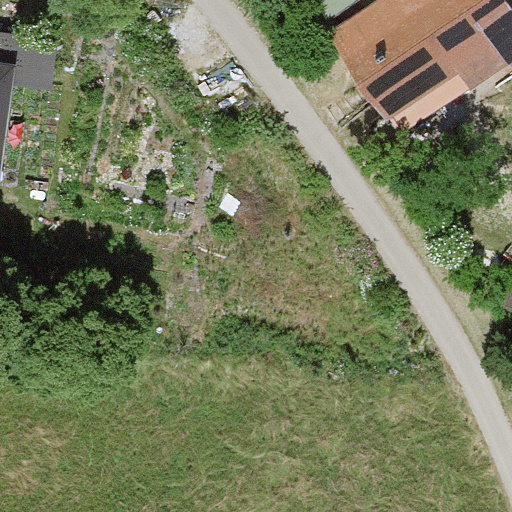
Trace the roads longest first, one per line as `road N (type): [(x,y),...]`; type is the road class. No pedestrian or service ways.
road 1 (residential): [(391,250),(213,0)]
road 2 (track): [(511,484),(391,250)]
